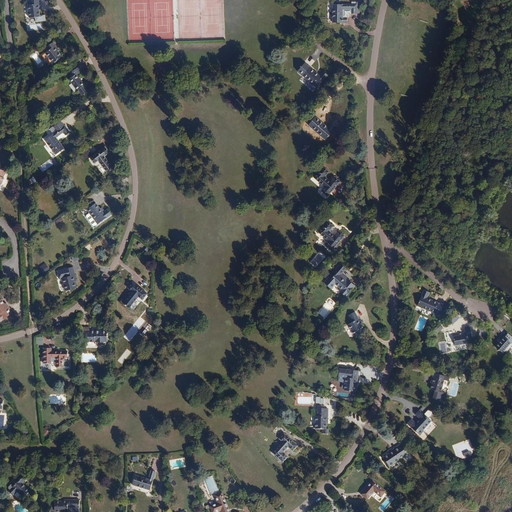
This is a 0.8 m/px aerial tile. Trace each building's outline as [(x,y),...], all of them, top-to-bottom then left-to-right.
[(39,9),(41,8),(39,0),(31,0),(30,0),(30,4),(28,5),(29,17),(40,17),(39,10),(39,9)] [(347,23),(347,17),(343,17),(343,9),(351,9),(351,14),(357,14),(357,4),(333,4),(332,23),(347,23)] [(57,50),(58,49),(53,42),(46,47),(48,50),(45,53),(53,63),(62,57),(58,51),(57,50)] [(298,71),(303,76),(304,74),(310,79),(309,80),(317,87),(328,74),(323,70),(319,75),(305,63),(298,71)] [(73,76),(69,79),(77,91),(84,85),(76,74),(81,71),(78,67),(71,73),(73,76)] [(511,144),(511,110),(490,149),(505,157),(511,144)] [(315,116),(308,125),(325,140),(337,127),(332,123),(328,128),(315,116)] [(57,131),(64,125),(61,121),(53,126),(57,131)] [(64,125),(57,131),(45,140),(56,155),(64,149),(56,138),(63,133),(66,136),(70,133),(64,125)] [(85,161),(90,158),(95,164),(99,161),(108,173),(113,169),(104,156),(109,153),(105,147),(92,156),(88,150),(80,155),(85,161)] [(314,177),(325,187),(322,191),(328,196),(340,182),(334,177),(330,182),(324,177),(328,172),(323,167),(314,177)] [(86,205),(88,208),(96,203),(93,200),(86,205)] [(103,213),(96,203),(88,208),(87,210),(89,213),(86,215),(86,217),(92,225),(94,225),(97,223),(97,224),(111,214),(108,209),(103,213)] [(326,245),(332,250),(344,236),(339,232),(338,232),(333,227),(333,226),(327,221),(318,232),(329,241),(326,245)] [(315,268),(326,256),(320,251),(309,263),(315,268)] [(350,281),(348,283),(346,282),(340,276),(346,269),(340,264),(333,272),(335,274),(330,280),(328,278),(324,284),(330,289),(335,284),(342,290),(340,292),(346,296),(355,286),(350,281)] [(74,280),(76,279),(73,267),(65,269),(67,277),(62,278),(65,290),(76,288),(74,282),(74,280)] [(147,294),(132,282),(128,288),(133,291),(123,303),(129,308),(138,296),(142,299),(147,294)] [(428,308),(428,310),(427,312),(431,314),(437,301),(421,294),(424,289),(418,286),(411,302),(416,305),(417,303),(428,308)] [(12,313),(9,307),(7,309),(5,305),(1,299),(0,300),(0,315),(3,319),(12,313)] [(325,319),(333,309),(326,302),(317,312),(325,319)] [(360,323),(361,322),(355,311),(348,315),(352,322),(348,324),(355,335),(364,330),(361,325),(360,323)] [(468,338),(472,337),(470,327),(466,328),(467,333),(453,336),(455,346),(469,343),(468,338)] [(99,330),(99,329),(90,329),(82,329),(82,337),(82,339),(86,340),(86,341),(95,341),(95,344),(97,346),(103,346),(105,344),(105,341),(107,341),(107,331),(101,330),(99,330)] [(495,346),(503,352),(510,343),(511,344),(511,337),(507,333),(495,346)] [(504,354),(511,345),(511,344),(510,343),(503,352),(504,354)] [(53,349),(43,349),(43,356),(52,356),(52,358),(55,359),(55,367),(63,368),(63,359),(67,359),(67,351),(53,351),(53,349)] [(345,382),(340,381),(338,391),(343,392),(343,390),(354,392),(355,384),(357,384),(359,370),(340,368),(338,376),(340,376),(345,377),(345,382)] [(430,390),(441,392),(444,380),(448,381),(449,377),(433,372),(431,381),(432,382),(430,390)] [(326,421),(327,421),(327,409),(317,409),(317,416),(315,416),(315,429),(322,429),(322,434),(329,434),(329,429),(326,429),(326,423),(326,421)] [(411,419),(407,424),(419,435),(423,430),(424,431),(432,422),(419,410),(415,414),(419,418),(416,423),(411,419)] [(297,446),(284,433),(279,438),(283,442),(272,453),(282,462),(287,457),(283,453),(288,447),(292,451),(297,446)] [(389,453),(388,454),(383,457),(389,466),(400,459),(397,455),(403,451),(399,445),(389,452),(389,453)] [(462,451),(458,452),(461,459),(472,455),(470,451),(463,454),(462,451)] [(13,478),(17,482),(9,491),(13,496),(17,492),(24,498),(30,491),(22,484),(28,477),(21,470),(13,478)] [(135,475),(132,485),(150,490),(155,472),(150,470),(148,479),(135,475)] [(385,491),(372,480),(361,494),(367,499),(374,491),(380,496),(385,491)] [(229,511),(222,492),(214,495),(217,503),(210,506),(212,511),(216,511),(221,510),(221,511),(229,511)] [(378,508),(382,511),(383,511),(395,498),(390,494),(378,508)] [(79,500),(62,500),(62,501),(60,501),(54,501),(54,511),(78,511),(79,508),(79,500)]
